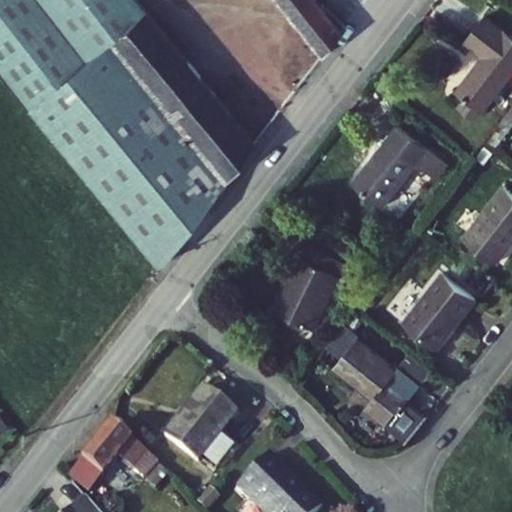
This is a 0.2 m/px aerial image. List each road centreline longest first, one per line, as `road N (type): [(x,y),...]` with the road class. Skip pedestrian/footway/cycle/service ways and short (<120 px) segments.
road 1 (residential): [(400,0),(167,303)]
road 2 (residential): [(167,303),(285,398),(384,508)]
road 3 (residential): [(167,303),(4,511)]
road 4 (residential): [(511,340),(384,508)]
